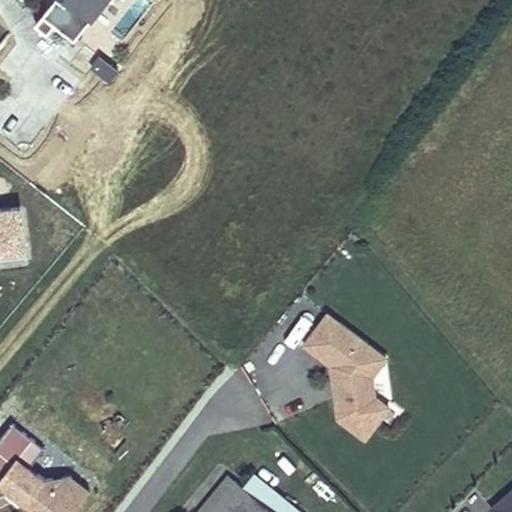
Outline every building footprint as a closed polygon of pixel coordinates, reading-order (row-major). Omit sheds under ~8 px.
[(55,0),(37,24),(49,34),(56,24),(76,39),(106,0),(55,0)] [(119,72),(100,57),(92,67),(111,82),(119,72)] [(0,205),(0,260),(28,260),(27,205),(0,205)] [(369,386),(392,357),(327,306),(298,343),(343,378),(323,404),(366,438),(393,405),(369,386)] [(41,448),(12,424),(0,439),(0,482),(37,511),(72,511),(90,490),(71,475),(44,476),(29,463),(41,448)] [(243,488),(272,511),(299,511),(254,474),(243,488)] [(229,476),(198,511),(272,511),(243,488),(229,476)] [(511,511),(511,489),(488,510),(489,511),(511,511)]
